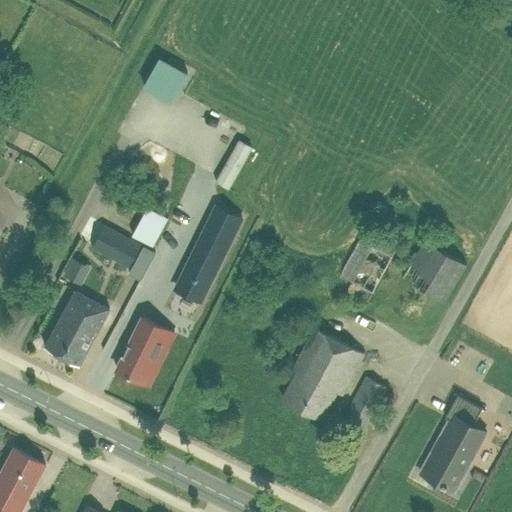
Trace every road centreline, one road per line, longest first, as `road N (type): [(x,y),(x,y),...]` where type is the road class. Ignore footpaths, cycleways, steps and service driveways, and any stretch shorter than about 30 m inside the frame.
road 1 (residential): [(340,511),(511,209)]
road 2 (secondary): [(231,499),(0,384)]
road 3 (track): [(34,224),(159,0)]
